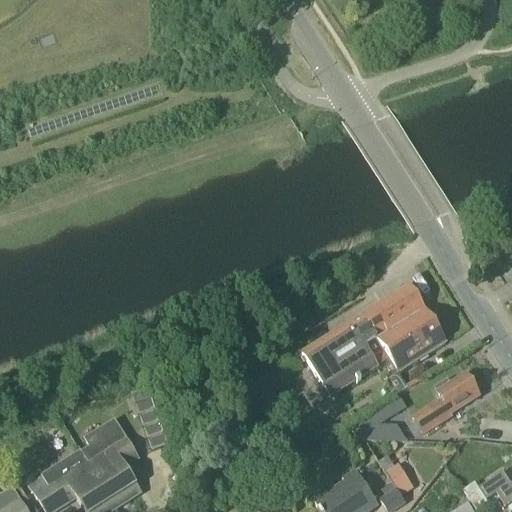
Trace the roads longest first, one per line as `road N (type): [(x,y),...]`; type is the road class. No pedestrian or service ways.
road 1 (secondary): [(511,359),(341,92)]
road 2 (unclassified): [(341,92),(472,51),(490,0)]
